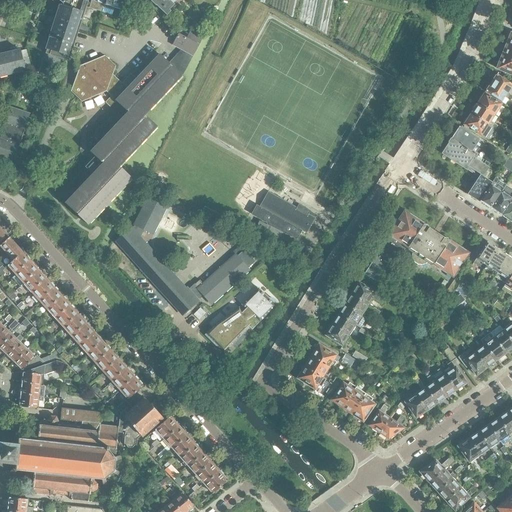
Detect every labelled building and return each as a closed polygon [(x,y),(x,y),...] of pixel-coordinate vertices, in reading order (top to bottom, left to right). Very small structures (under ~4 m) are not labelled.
[(45,53),(68,61),(69,61),(83,16),(86,7),(88,0),(58,0),(62,3),(61,4),(59,4),(49,37),(45,49),(47,49),(45,53)] [(103,7),(105,0),(91,0),(89,8),(93,9),(101,11),(102,7),(103,7)] [(105,0),(103,7),(101,14),(111,18),(115,7),(121,9),(120,13),(124,14),(128,2),(124,1),(124,0),(105,0)] [(176,0),(152,0),(152,1),(167,15),(176,6),(173,3),(176,0)] [(90,18),(93,9),(89,8),(86,7),(83,16),(90,18)] [(190,32),(187,37),(186,38),(199,44),(202,38),(190,32)] [(199,44),(186,38),(187,37),(179,33),(178,35),(172,45),(181,50),(193,55),(199,44)] [(511,47),(507,46),(503,53),(502,54),(502,56),(502,57),(511,61),(511,47)] [(182,76),(193,56),(193,55),(181,50),(172,60),(173,62),(170,64),(182,76)] [(119,167),(157,127),(146,117),(146,118),(144,116),(182,76),(170,64),(160,54),(138,77),(136,79),(132,75),(123,84),(115,76),(113,75),(116,66),(109,60),(106,57),(105,56),(96,60),(80,66),(71,91),(82,102),(106,92),(111,96),(106,102),(107,102),(111,106),(116,101),(126,111),(127,110),(128,112),(103,139),(91,151),(90,152),(95,156),(96,157),(91,162),(91,163),(98,169),(87,180),(65,203),(67,205),(80,217),(82,219),(88,225),(106,207),(132,178),(121,168),(121,169),(119,167)] [(511,61),(502,57),(502,58),(500,59),(498,62),(499,64),(499,65),(498,68),(497,69),(498,69),(500,70),(511,74),(511,61)] [(511,84),(496,74),(496,75),(495,74),(491,79),(493,81),(492,83),(511,96),(511,90),(510,89),(511,84)] [(511,96),(492,83),(490,86),(488,85),(484,90),(486,91),(485,92),(488,93),(505,104),(508,100),(511,102),(511,96)] [(484,95),(482,93),(479,98),(481,100),(478,104),(494,114),(500,104),(485,94),(484,95)] [(489,120),(494,114),(478,104),(478,105),(475,104),(472,109),(474,110),(471,114),(495,129),(497,125),(489,120)] [(496,130),(495,129),(471,114),(469,119),(466,117),(463,122),(465,124),(465,125),(480,135),(484,128),(489,131),(490,131),(494,134),(496,130)] [(0,156),(15,161),(27,124),(11,118),(11,121),(0,117),(0,156)] [(453,139),(477,154),(478,153),(476,152),(479,148),(481,149),(486,141),(462,126),(461,126),(457,134),(455,134),(453,137),(453,139)] [(489,162),(477,154),(453,139),(453,140),(451,140),(450,142),(450,144),(449,145),(447,145),(443,150),(444,152),(444,153),(480,177),(489,162)] [(505,160),(503,163),(504,164),(506,160),(511,163),(511,158),(499,151),(496,155),(505,160)] [(486,178),(490,173),(487,171),(491,164),(489,162),(480,177),(469,194),(480,202),(492,182),(486,178)] [(496,178),(492,182),(480,202),(491,209),(504,188),(497,184),(500,180),(496,178)] [(501,215),(511,198),(511,193),(504,188),(491,209),(501,215)] [(315,218),(268,192),(259,208),(302,230),(307,233),(315,218)] [(167,203),(162,201),(150,195),(135,225),(136,226),(131,229),(131,228),(117,241),(183,314),(198,301),(197,299),(202,294),(211,303),(249,269),(248,268),(255,261),(244,250),(237,256),(236,255),(204,284),(198,289),(194,284),(188,290),(187,288),(186,289),(139,238),(143,229),(152,234),(167,203)] [(511,222),(511,221),(511,198),(501,215),(511,222)] [(226,217),(205,207),(203,209),(202,211),(224,223),(226,217)] [(292,250),(302,230),(259,208),(257,207),(251,218),(260,223),(253,235),(255,236),(285,251),(288,253),(290,249),(292,250)] [(449,241),(449,240),(447,238),(444,238),(429,228),(427,225),(424,224),(423,224),(405,212),(390,234),(388,233),(375,252),(377,253),(364,274),(365,275),(364,277),(374,283),(375,281),(376,282),(390,262),(394,264),(406,246),(413,250),(412,254),(412,259),(415,262),(418,265),(422,265),(427,264),(427,263),(432,266),(433,264),(453,277),(468,254),(450,242),(449,241)] [(252,230),(249,228),(237,222),(234,227),(250,235),(252,230)] [(226,231),(224,235),(233,240),(235,235),(226,231)] [(18,256),(23,252),(22,251),(22,249),(19,246),(17,246),(9,237),(0,245),(13,260),(14,258),(16,256),(18,256)] [(476,259),(487,242),(482,239),(471,256),(476,259)] [(485,270),(498,249),(494,247),(487,242),(476,259),(474,263),(485,270)] [(240,245),(233,252),(236,255),(237,256),(244,250),(240,245)] [(260,246),(258,252),(266,256),(269,251),(260,246)] [(495,277),(509,256),(498,249),(485,270),(495,277)] [(13,260),(7,265),(8,266),(7,266),(15,274),(21,269),(22,267),(24,265),(26,265),(30,260),(30,258),(28,255),(26,255),(23,252),(18,256),(16,256),(14,258),(13,260)] [(505,284),(511,273),(511,258),(509,256),(495,277),(505,284)] [(21,269),(15,274),(12,277),(15,280),(16,280),(20,284),(22,284),(23,283),(23,284),(29,278),(30,276),(32,274),(34,274),(38,270),(38,269),(38,267),(35,264),(34,264),(30,260),(26,265),(24,265),(22,267),(21,269)] [(462,266),(444,295),(448,297),(466,269),(462,266)] [(29,278),(23,284),(31,292),(37,287),(38,285),(40,283),(42,283),(47,279),(46,278),(46,276),(43,273),(42,273),(38,270),(34,274),(32,274),(30,276),(29,278)] [(511,291),(511,273),(505,284),(503,286),(511,291)] [(37,287),(31,292),(39,301),(45,296),(46,294),(47,292),(50,292),(54,287),(54,285),(51,282),(50,282),(47,279),(42,283),(40,283),(38,285),(37,287)] [(204,284),(200,280),(194,284),(198,289),(204,284)] [(496,283),(491,280),(487,287),(492,290),(496,283)] [(383,291),(380,296),(375,293),(358,283),(351,294),(368,304),(372,298),(382,304),(385,299),(388,294),(383,291)] [(469,291),(459,284),(456,289),(466,296),(469,291)] [(57,291),(54,287),(50,292),(47,292),(46,294),(45,296),(39,301),(47,310),(53,305),(54,303),(56,301),(58,301),(62,296),(62,294),(60,291),(57,291)] [(234,311),(233,311),(250,328),(252,330),(276,306),(275,305),(275,301),(272,298),(268,298),(258,288),(241,305),(246,309),(243,312),(239,307),(234,310),(234,311)] [(368,304),(352,294),(349,298),(348,299),(345,302),(346,304),(345,304),(362,315),(368,304)] [(458,303),(464,299),(460,294),(454,298),(458,303)] [(53,305),(47,310),(55,319),(61,314),(62,312),(64,310),(66,310),(71,305),(70,305),(70,303),(68,300),(66,300),(62,296),(58,301),(56,301),(54,303),(53,305)] [(450,301),(447,307),(452,310),(455,308),(450,301)] [(366,318),(362,315),(345,304),(343,309),(341,309),(339,312),(340,314),(339,315),(355,325),(360,328),(366,318)] [(73,309),(71,305),(66,310),(64,310),(62,312),(61,314),(55,319),(63,328),(69,323),(70,321),(72,319),(74,319),(79,314),(78,314),(78,312),(76,308),(73,309)] [(447,307),(443,313),(449,317),(453,311),(452,310),(447,307)] [(200,308),(194,315),(199,320),(206,313),(200,308)] [(216,324),(205,335),(213,343),(215,345),(224,354),(233,345),(232,345),(246,331),(247,331),(250,328),(233,311),(216,324)] [(82,318),(79,314),(74,319),(72,319),(70,321),(69,323),(63,328),(71,337),(77,332),(78,330),(80,328),(82,328),(87,323),(86,323),(86,320),(84,317),(82,318)] [(355,325),(339,315),(336,319),(335,319),(333,323),(333,324),(333,325),(349,335),(355,325)] [(511,322),(506,327),(497,316),(494,319),(502,330),(511,342),(511,322)] [(29,322),(25,318),(21,322),(26,326),(29,322)] [(8,330),(3,325),(0,328),(0,342),(1,342),(2,343),(4,342),(5,341),(5,339),(11,333),(20,324),(15,319),(8,326),(10,328),(8,330)] [(444,325),(439,319),(435,326),(438,329),(444,325)] [(77,332),(71,337),(79,346),(85,340),(86,339),(88,337),(90,336),(95,332),(93,330),(93,328),(91,326),(90,326),(87,323),(82,328),(80,328),(78,330),(77,332)] [(343,345),(349,335),(333,325),(330,329),(329,329),(326,333),(327,334),(326,335),(343,345)] [(369,333),(361,328),(358,331),(367,337),(369,333)] [(511,342),(502,330),(493,337),(505,353),(511,347),(511,342)] [(98,336),(95,332),(90,336),(88,337),(86,339),(85,340),(79,346),(87,355),(93,349),(94,347),(96,346),(98,345),(102,341),(102,338),(100,335),(98,336)] [(1,342),(0,342),(0,348),(5,353),(9,349),(10,350),(11,350),(13,348),(13,346),(19,340),(11,333),(5,339),(5,341),(4,342),(2,343),(1,342)] [(505,353),(493,337),(484,344),(496,360),(500,357),(501,357),(505,355),(505,353)] [(27,348),(19,340),(13,346),(13,348),(11,350),(10,350),(9,349),(5,353),(13,361),(17,357),(18,358),(19,357),(21,356),(21,354),(27,348)] [(105,344),(102,341),(98,345),(96,346),(94,347),(93,349),(87,355),(95,364),(101,358),(102,357),(104,355),(106,354),(111,350),(110,349),(110,347),(107,344),(105,344)] [(496,360),(484,344),(474,352),(486,367),(490,364),(492,365),(495,362),(495,361),(496,360)] [(337,356),(319,345),(315,351),(314,351),(312,353),(313,355),(312,356),(332,369),(336,362),(334,361),(337,356)] [(17,357),(13,361),(22,369),(56,357),(57,353),(54,351),(54,352),(49,354),(49,355),(40,358),(29,347),(27,348),(21,354),(21,356),(19,357),(18,358),(17,357)] [(453,364),(458,361),(448,347),(443,351),(453,364)] [(114,353),(111,350),(106,354),(104,355),(102,357),(101,358),(95,364),(103,373),(109,367),(110,366),(112,364),(114,363),(119,359),(118,358),(118,356),(115,353),(114,353)] [(367,358),(355,350),(352,356),(364,363),(367,358)] [(486,367),(474,351),(465,358),(462,354),(458,357),(466,366),(468,364),(476,374),(486,367)] [(351,365),(354,359),(343,352),(339,358),(343,360),(341,362),(349,368),(351,365)] [(332,369),(312,356),(311,357),(309,358),(308,360),(308,362),(305,367),(323,378),(325,374),(328,376),(332,369)] [(109,367),(103,373),(100,375),(104,379),(107,377),(111,381),(117,376),(118,374),(120,373),(122,372),(127,368),(126,367),(126,365),(123,362),(122,362),(119,359),(114,363),(112,364),(110,366),(109,367)] [(23,372),(22,384),(27,385),(27,384),(29,383),(31,384),(32,384),(42,385),(44,374),(56,371),(55,367),(61,367),(61,365),(56,360),(23,372)] [(63,361),(63,362),(62,368),(66,373),(70,369),(63,361)] [(445,373),(456,389),(466,382),(454,366),(445,373)] [(325,379),(323,378),(305,367),(304,368),(303,369),(301,371),(302,373),(298,378),(302,381),(308,385),(314,389),(317,384),(320,386),(325,379)] [(130,381),(134,376),(134,374),(131,371),(129,371),(127,368),(122,372),(120,373),(118,374),(117,376),(111,381),(107,385),(110,388),(114,384),(120,390),(125,385),(126,383),(127,382),(130,381)] [(456,390),(444,373),(435,380),(446,396),(447,396),(448,396),(452,394),(452,392),(456,390)] [(427,378),(430,383),(424,386),(436,403),(445,396),(434,380),(431,375),(427,377),(427,378)] [(138,380),(134,376),(130,381),(127,382),(126,383),(125,385),(120,390),(128,399),(142,385),(142,384),(142,383),(140,380),(138,380)] [(436,403),(425,387),(418,377),(414,380),(421,390),(415,394),(426,410),(427,410),(428,410),(432,408),(432,406),(436,403)] [(332,383),(331,383),(325,392),(330,395),(338,384),(333,381),(332,383)] [(342,407),(356,387),(349,382),(347,386),(343,383),(332,400),(337,404),(337,405),(339,407),(341,406),(342,407)] [(386,394),(391,386),(386,382),(381,390),(386,394)] [(27,385),(22,384),(21,396),(26,396),(26,395),(28,395),(30,395),(31,396),(39,397),(44,397),(45,386),(42,385),(32,384),(31,384),(29,383),(27,384),(27,385)] [(101,391),(96,385),(94,384),(91,387),(97,394),(101,391)] [(352,414),(366,394),(356,387),(342,407),(344,408),(344,410),(346,411),(348,411),(352,414)] [(373,398),(366,394),(352,414),(354,415),(354,417),(356,418),(358,418),(363,421),(374,405),(371,402),(373,398)] [(426,410),(415,394),(405,401),(416,417),(417,417),(419,417),(422,415),(422,413),(426,410)] [(26,396),(21,396),(19,406),(37,408),(39,397),(31,396),(30,395),(28,395),(26,395),(26,396)] [(0,441),(0,461),(15,464),(15,466),(10,470),(12,474),(18,469),(33,471),(32,484),(27,488),(30,491),(32,489),(35,494),(36,493),(52,495),(53,493),(68,495),(68,497),(71,497),(70,500),(88,501),(89,494),(90,494),(90,491),(93,492),(98,488),(98,483),(95,480),(91,481),(92,478),(101,479),(102,482),(106,481),(105,478),(112,472),(119,476),(120,473),(114,469),(115,456),(118,432),(124,433),(124,438),(124,444),(125,444),(126,447),(133,447),(134,445),(136,443),(137,438),(141,435),(141,436),(162,417),(155,409),(158,406),(154,401),(150,404),(145,398),(134,408),(125,399),(116,408),(120,412),(118,426),(100,424),(101,418),(102,412),(61,407),(60,419),(60,420),(77,422),(82,422),(82,425),(60,423),(60,422),(59,421),(56,415),(50,415),(46,420),(44,418),(39,421),(37,420),(34,422),(38,427),(37,440),(21,438),(17,433),(14,436),(18,441),(18,444),(0,441)] [(379,433),(390,417),(383,413),(387,407),(383,404),(378,411),(379,411),(369,425),(372,427),(371,428),(379,433)] [(511,432),(511,417),(508,412),(504,415),(503,414),(499,417),(499,418),(498,419),(509,434),(511,432)] [(173,430),(178,425),(175,421),(175,419),(172,416),(170,416),(155,429),(163,438),(168,434),(171,433),(172,431),(173,430)] [(390,417),(379,433),(386,439),(387,437),(388,438),(405,425),(403,424),(397,420),(396,421),(390,417)] [(509,434),(498,419),(498,418),(488,425),(500,441),(509,434)] [(168,434),(163,438),(171,447),(176,443),(178,442),(180,441),(181,439),(186,434),(178,425),(173,430),(172,431),(171,433),(168,434)] [(500,441),(488,425),(484,428),(483,428),(479,430),(479,432),(490,448),(500,441)] [(490,448),(479,432),(474,435),(473,435),(470,437),(470,439),(469,439),(480,455),(490,448)] [(187,434),(186,434),(181,439),(180,441),(178,442),(176,443),(171,447),(179,456),(184,451),(187,451),(188,449),(189,447),(194,443),(191,440),(191,437),(188,434),(187,434)] [(480,455),(469,439),(465,442),(463,442),(460,444),(460,446),(458,446),(470,462),(480,455)] [(196,443),(194,443),(189,447),(188,449),(187,451),(184,451),(179,456),(187,465),(192,460),(194,460),(196,459),(197,456),(202,452),(199,448),(199,446),(196,443)] [(205,452),(202,452),(197,456),(196,459),(194,460),(192,460),(187,465),(195,474),(201,469),(203,469),(204,467),(205,465),(210,460),(207,456),(207,454),(205,452)] [(437,460),(420,472),(422,474),(422,475),(425,479),(426,478),(430,482),(445,469),(454,461),(450,457),(441,465),(437,460)] [(201,469),(195,474),(203,483),(208,478),(210,478),(212,476),(213,474),(218,469),(215,466),(215,464),(212,461),(211,461),(210,460),(205,465),(204,467),(203,469),(201,469)] [(167,467),(164,469),(164,470),(173,479),(175,476),(167,467)] [(218,470),(218,469),(213,474),(212,476),(210,478),(208,478),(203,483),(213,493),(219,487),(220,487),(222,485),(227,480),(223,475),(223,473),(220,470),(218,470)] [(453,478),(445,469),(430,482),(438,491),(453,478)] [(175,476),(173,479),(181,486),(184,483),(176,475),(175,476)] [(468,475),(462,480),(465,483),(471,478),(468,475)] [(167,476),(159,482),(162,486),(170,479),(167,476)] [(446,501),(461,487),(453,478),(438,491),(439,492),(438,494),(441,497),(443,497),(446,501)] [(162,486),(159,482),(150,489),(154,493),(162,486),(161,486),(162,486)] [(466,492),(461,487),(446,501),(447,502),(447,503),(450,506),(451,506),(455,510),(477,491),(473,486),(466,492)] [(492,492),(487,486),(482,490),(487,496),(492,492)] [(187,511),(194,507),(182,492),(173,500),(178,506),(178,507),(179,509),(180,510),(182,509),(183,511),(187,511)] [(18,510),(26,511),(33,511),(40,511),(41,508),(26,506),(27,499),(11,497),(11,495),(9,495),(8,508),(13,509),(13,510),(15,511),(16,511),(18,510)] [(143,501),(140,498),(133,503),(137,508),(140,505),(139,504),(143,501)] [(178,506),(173,500),(164,507),(168,511),(183,511),(182,509),(180,510),(179,509),(178,507),(178,506)] [(511,511),(511,504),(508,500),(498,508),(501,511),(511,511)]
